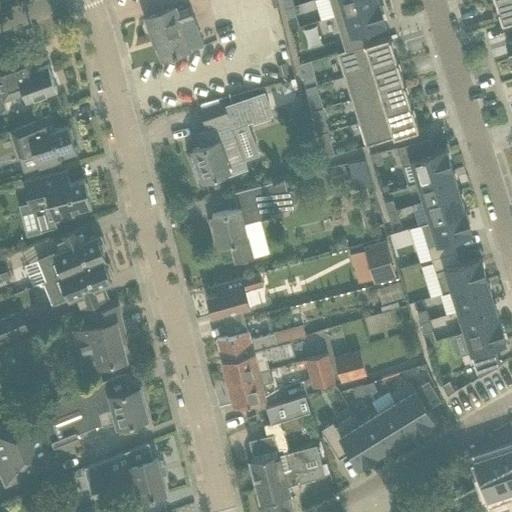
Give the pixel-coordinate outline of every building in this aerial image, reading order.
[(379,2),(378,0),(329,0),(332,11),(334,15),(379,2)] [(511,0),(495,0),(498,10),(499,12),(498,12),(500,18),(501,18),(501,20),(502,20),(502,22),(511,19),(511,0)] [(366,28),(385,23),(379,2),(334,15),(339,35),(344,49),(370,41),(366,28)] [(294,5),(285,7),(288,18),(293,17),(296,16),(294,5)] [(204,45),(193,18),(189,6),(176,11),(175,7),(145,18),(153,40),(155,40),(162,60),(204,45)] [(397,60),(393,48),(394,48),(393,46),(394,46),(392,39),(391,40),(390,38),(389,35),(370,41),(344,49),(344,50),(337,52),(342,68),(345,77),(397,60)] [(0,95),(1,95),(2,100),(22,93),(25,101),(57,90),(48,64),(37,68),(31,51),(0,62),(0,95)] [(404,83),(400,71),(401,71),(400,69),(401,69),(399,62),(398,63),(397,60),(397,61),(397,60),(345,77),(352,100),(404,83)] [(285,63),(278,65),(280,74),(288,72),(285,63)] [(316,84),(314,75),(303,78),(304,83),(305,87),(316,84)] [(411,106),(407,94),(408,94),(407,92),(408,92),(406,85),(405,85),(405,83),(404,83),(352,100),(359,122),(411,106)] [(319,93),(316,84),(305,87),(308,96),(312,95),(319,93)] [(232,127),(248,122),(253,120),(254,122),(269,117),(269,114),(271,113),(264,92),(224,106),(223,102),(200,110),(206,125),(210,124),(212,128),(197,133),(202,145),(192,148),(198,166),(194,168),(198,179),(202,177),(203,179),(228,170),(230,174),(245,168),(242,159),(243,159),(240,149),(239,150),(235,139),(236,138),(232,127)] [(418,129),(415,117),(414,115),(415,115),(413,108),(412,108),(412,106),(411,107),(411,106),(359,122),(366,145),(418,129)] [(322,108),(311,110),(314,119),(317,118),(325,116),(322,108)] [(68,124),(54,129),(49,114),(11,130),(19,156),(33,151),(39,167),(61,160),(59,156),(77,150),(68,124)] [(327,131),(317,134),(319,142),(324,141),(330,139),(327,131)] [(429,137),(397,147),(408,184),(417,181),(417,180),(452,169),(445,148),(434,151),(429,137)] [(379,151),(370,153),(373,164),(382,162),(379,151)] [(352,161),(359,186),(375,181),(368,157),(352,161)] [(85,178),(70,182),(67,169),(22,180),(30,208),(49,203),(53,221),(74,215),(72,211),(92,206),(88,192),(90,192),(87,181),(86,182),(85,178)] [(452,169),(417,180),(417,181),(424,200),(458,190),(453,171),(452,169)] [(291,208),(285,183),(274,186),(273,182),(235,191),(239,207),(212,214),(216,230),(212,233),(214,242),(219,243),(220,244),(230,241),(235,261),(253,257),(244,223),(271,216),(270,214),(291,208)] [(458,190),(424,200),(424,202),(430,221),(465,210),(459,191),(458,190)] [(395,204),(393,199),(385,201),(388,212),(396,209),(395,204)] [(398,215),(396,209),(388,212),(391,222),(399,220),(398,215)] [(430,221),(421,224),(428,246),(431,258),(456,250),(452,238),(472,232),(465,211),(465,210),(430,221)] [(97,238),(96,234),(88,238),(82,224),(54,236),(60,249),(37,258),(46,280),(47,282),(102,259),(105,258),(102,250),(106,248),(101,236),(97,238)] [(385,241),(365,246),(375,280),(395,274),(385,241)] [(486,279),(480,257),(460,263),(456,250),(431,258),(439,282),(442,293),(451,290),(486,279)] [(0,280),(10,276),(3,259),(0,259),(0,280)] [(105,265),(102,259),(47,282),(46,280),(43,281),(53,304),(75,295),(80,308),(108,297),(103,284),(111,280),(110,277),(113,275),(108,263),(105,265)] [(250,305),(246,289),(253,288),(264,284),(260,271),(235,278),(215,283),(218,293),(206,296),(211,315),(231,310),(250,305)] [(384,300),(406,294),(401,279),(380,285),(384,300)] [(493,300),(486,279),(451,290),(455,301),(458,311),(493,300)] [(499,320),(493,300),(458,311),(460,319),(464,331),(499,320)] [(120,332),(124,331),(118,306),(90,313),(94,327),(74,332),(81,358),(87,356),(90,367),(126,357),(120,332)] [(428,315),(426,308),(417,311),(421,321),(429,319),(428,315)] [(0,339),(28,328),(21,311),(0,319),(0,339)] [(431,325),(429,319),(421,321),(424,332),(432,329),(431,325)] [(499,320),(464,331),(468,343),(471,352),(478,376),(500,364),(494,345),(506,341),(499,320)] [(249,339),(249,338),(247,330),(237,333),(217,338),(223,358),(276,344),(275,342),(291,338),(289,329),(273,333),(249,339)] [(271,358),(272,360),(293,354),(290,341),(276,344),(223,358),(228,378),(268,368),(266,360),(271,358)] [(367,374),(360,349),(335,356),(342,382),(367,374)] [(327,353),(306,358),(313,386),(334,380),(327,353)] [(271,382),(268,368),(228,378),(234,404),(264,396),(261,385),(271,382)] [(117,421),(118,425),(137,420),(138,424),(148,422),(147,418),(148,417),(144,405),(147,404),(142,386),(142,385),(141,384),(139,384),(138,384),(131,386),(131,388),(115,392),(111,377),(39,405),(39,408),(0,423),(0,472),(5,483),(56,462),(52,453),(81,443),(78,433),(97,425),(117,421)] [(404,383),(393,390),(398,398),(417,429),(434,419),(427,408),(441,400),(428,380),(415,388),(410,379),(404,383)] [(376,388),(373,380),(365,382),(363,383),(366,392),(376,388)] [(442,384),(447,394),(455,390),(449,380),(442,384)] [(366,392),(363,383),(358,385),(352,386),(355,395),(366,392)] [(310,411),(305,395),(266,408),(271,423),(310,411)] [(417,429),(398,398),(390,403),(379,410),(398,441),(417,429)] [(398,441),(379,410),(372,414),(359,422),(379,453),(398,441)] [(379,453),(359,422),(354,413),(344,419),(335,425),(332,421),(321,428),(322,431),(339,458),(350,451),(359,465),(379,453)] [(250,439),(255,459),(249,461),(254,481),(321,464),(317,445),(280,454),(274,433),(250,439)] [(166,492),(159,465),(157,458),(153,459),(149,441),(115,454),(109,457),(108,457),(82,466),(82,467),(84,466),(91,492),(116,485),(115,480),(121,479),(123,483),(134,480),(139,499),(166,492)] [(509,445),(497,449),(511,492),(511,446),(510,447),(509,445)] [(486,456),(476,459),(491,504),(511,497),(511,492),(497,449),(485,453),(486,456)] [(325,476),(321,464),(254,481),(260,502),(269,500),(272,511),(280,511),(292,509),(289,495),(290,495),(287,485),(325,476)]
